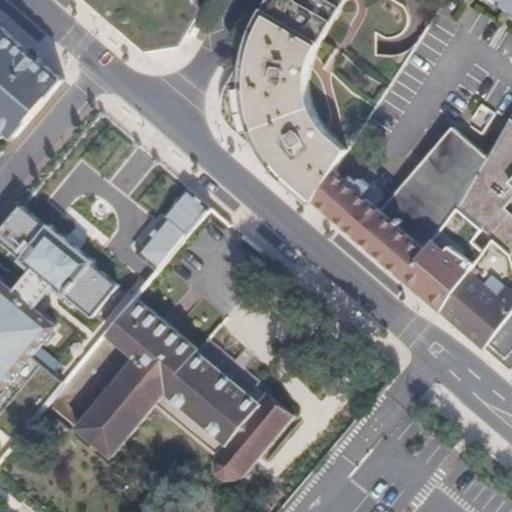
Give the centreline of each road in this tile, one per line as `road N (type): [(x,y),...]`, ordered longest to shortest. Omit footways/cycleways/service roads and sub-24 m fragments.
road 1 (secondary): [(168,116),(511,417)]
road 2 (residential): [(105,63),(0,188)]
road 3 (residential): [(249,0),(168,116)]
